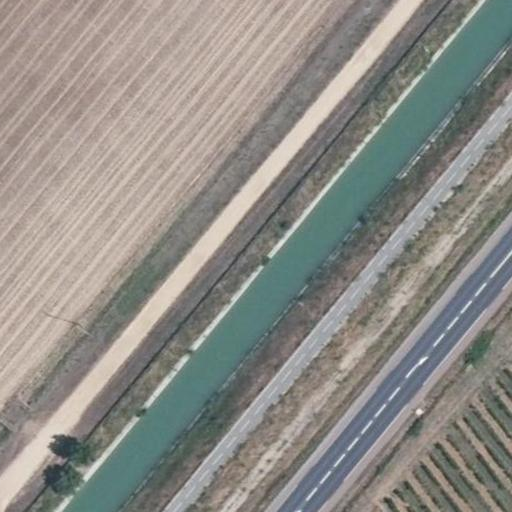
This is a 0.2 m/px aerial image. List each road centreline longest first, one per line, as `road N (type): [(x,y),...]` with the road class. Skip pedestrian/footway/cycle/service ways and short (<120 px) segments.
road 1 (track): [(407,0),(0,494)]
road 2 (secondary): [(295,511),(509,254)]
